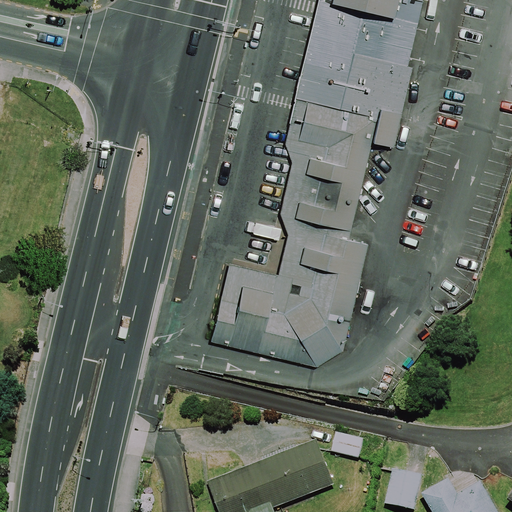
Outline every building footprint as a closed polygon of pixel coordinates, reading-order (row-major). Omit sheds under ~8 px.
[(317,0),(284,142),(291,161),(279,212),(286,233),(277,274),(229,263),(210,340),(316,365),(342,350),(367,243),(348,238),(351,228),(372,140),(393,146),(423,0),(317,0)] [(29,131),(0,123),(0,214),(10,217),(21,174),(30,176),(36,153),(24,150),(29,131)] [(362,440),(333,434),(329,454),(357,460),(362,440)] [(330,489),(314,445),(206,483),(215,511),(277,511),(276,509),(330,489)] [(411,511),(419,478),(392,472),(384,506),(411,511)] [(456,497),(447,481),(420,496),(428,511),(493,511),(478,485),(456,497)]
